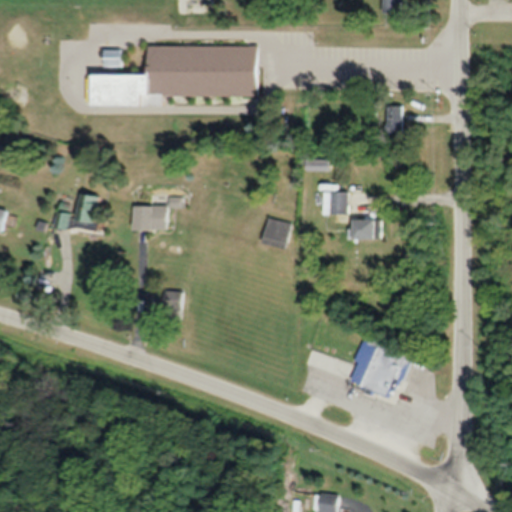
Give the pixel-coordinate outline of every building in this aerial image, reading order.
[(383,0),(383,15),(405,15),(404,0),(383,0)] [(165,97),(260,98),(260,47),(150,47),(150,75),(95,75),(95,106),(165,107),(165,97)] [(105,67),(122,67),(122,50),(105,50),(105,67)] [(404,106),(388,106),(388,133),(404,133),(404,106)] [(327,192),(327,214),(353,214),(353,192),(327,192)] [(98,227),(98,195),(78,195),(78,227),(98,227)] [(169,231),(169,206),(136,206),(136,231),(169,231)] [(69,228),(69,214),(57,214),(57,228),(69,228)] [(294,224),(271,218),(264,243),(288,249),(294,224)] [(386,239),(386,218),(359,218),(359,227),(353,227),(353,239),(386,239)] [(183,292),(166,292),(166,312),(183,312),(183,292)] [(366,339),(349,382),(392,399),(409,356),(366,339)] [(336,511),(338,496),(322,495),(320,511),(336,511)]
